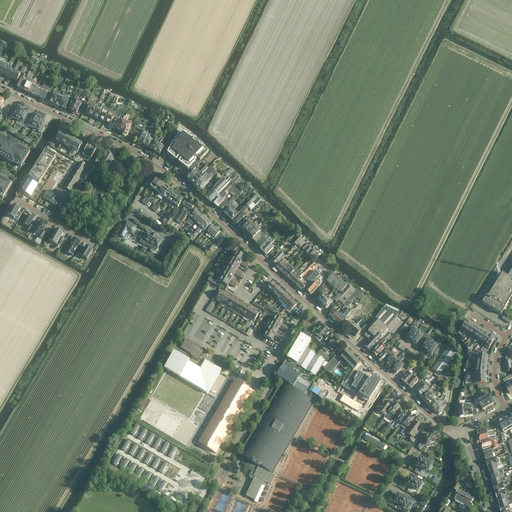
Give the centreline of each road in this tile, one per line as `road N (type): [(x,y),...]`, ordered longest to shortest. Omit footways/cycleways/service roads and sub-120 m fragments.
road 1 (tertiary): [(258,258),(163,170),(104,137)]
road 2 (residential): [(275,356),(203,313),(189,335),(263,376)]
road 3 (unclassified): [(195,511),(266,393),(263,376)]
